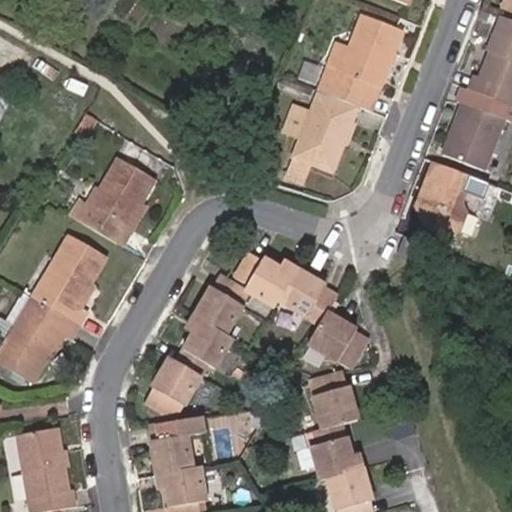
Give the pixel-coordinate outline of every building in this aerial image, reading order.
[(511,0),(505,0),(502,8),(511,11),(511,0)] [(378,91),(401,32),(362,17),(349,49),(335,44),(316,92),(317,93),(357,109),(366,86),(378,91)] [(511,22),(499,17),(485,52),(491,54),(481,80),(475,94),(511,108),(511,22)] [(475,94),(481,80),(473,77),(467,91),(475,94)] [(369,113),(378,91),(366,86),(357,109),(369,113)] [(498,178),(511,143),(511,108),(475,94),(467,91),(461,88),(456,103),(462,105),(442,156),(498,178)] [(331,174),(357,109),(317,93),(309,113),(299,139),(284,177),(301,183),(309,164),(331,174)] [(299,139),(309,113),(293,106),(282,132),(299,139)] [(73,133),(85,139),(95,121),(83,114),(73,133)] [(115,244),(140,202),(153,182),(118,160),(100,190),(79,222),(115,244)] [(440,184),(446,169),(433,164),(427,178),(440,184)] [(470,178),(446,169),(440,184),(427,178),(415,208),(424,228),(446,237),(457,232),(464,215),(460,205),(470,178)] [(79,222),(100,190),(96,188),(86,204),(80,200),(70,216),(79,222)] [(119,247),(145,205),(140,202),(115,244),(119,247)] [(88,312),(79,307),(109,258),(70,234),(31,297),(79,326),(88,312)] [(403,238),(396,253),(410,259),(418,244),(403,238)] [(278,301),(292,277),(281,270),(264,260),(262,261),(249,253),(235,278),(248,286),(245,290),(250,294),(275,308),(278,301)] [(292,277),(296,270),(285,263),(281,270),(292,277)] [(327,314),(334,302),(321,295),(325,288),(326,287),(296,270),(292,277),(278,301),(307,319),(319,325),(327,314)] [(218,292),(226,279),(220,275),(212,288),(218,292)] [(241,308),(243,306),(250,294),(245,290),(226,279),(218,292),(212,288),(211,288),(194,318),(200,321),(225,335),(241,308)] [(334,302),(337,296),(325,288),(321,295),(334,302)] [(0,364),(32,384),(61,335),(70,340),(79,326),(31,297),(23,292),(4,322),(13,327),(0,348),(0,364)] [(351,370),(365,346),(352,339),(356,332),(327,314),(319,325),(308,345),(337,363),(351,370)] [(194,333),(200,321),(194,318),(187,328),(194,333)] [(215,369),(232,339),(225,335),(200,321),(194,333),(191,336),(183,351),(176,362),(200,377),(208,365),(215,369)] [(183,407),(201,377),(200,377),(176,362),(170,358),(152,388),(154,389),(159,392),(151,405),(175,420),(183,407)] [(345,389),(342,374),(336,376),(340,390),(345,389)] [(357,422),(348,388),(345,389),(340,390),(336,376),(309,383),(321,430),(341,425),(357,422)] [(151,405),(159,392),(154,389),(146,402),(151,405)] [(203,434),(201,420),(184,422),(186,436),(203,434)] [(155,476),(163,475),(192,469),(186,436),(184,422),(184,421),(156,425),(158,440),(150,441),(155,476)] [(351,459),(346,439),(345,439),(341,425),(321,430),(313,432),(318,447),(310,448),(320,482),(327,480),(354,472),(351,459)] [(42,511),(70,507),(57,431),(16,438),(28,511),(42,511)] [(362,469),(358,457),(351,459),(354,472),(362,469)] [(169,507),(170,511),(201,511),(204,511),(203,503),(204,502),(199,468),(192,469),(163,475),(165,485),(165,487),(168,508),(169,507)] [(371,503),(362,469),(354,472),(327,480),(335,511),(364,511),(363,505),(370,503),(371,503)] [(165,485),(163,475),(155,476),(157,488),(165,487),(165,485)]
